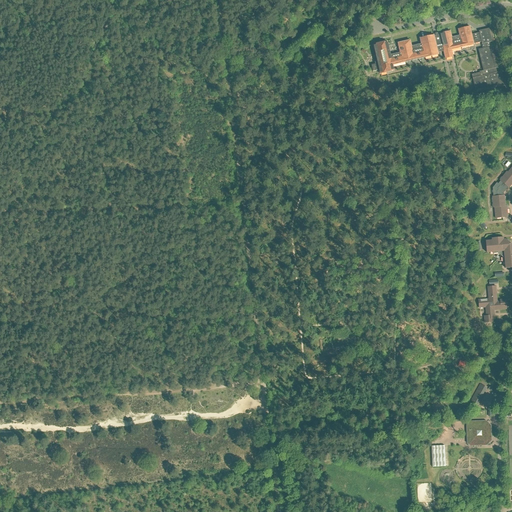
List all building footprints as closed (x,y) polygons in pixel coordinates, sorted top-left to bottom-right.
[(451,50),(473,44),(481,42),(483,48),(478,49),(483,71),(479,71),(480,73),(472,75),(476,92),(504,85),(501,71),(496,72),(495,68),(497,67),(492,46),(491,46),(489,42),(494,41),(490,28),(478,31),(479,33),(471,35),(469,27),(458,29),(459,36),(451,38),(450,31),(439,34),(439,35),(438,35),(437,34),(435,35),(435,36),(433,36),(433,35),(420,39),(421,45),(411,47),(410,41),(398,44),(400,54),(390,56),(387,42),(373,46),(377,62),(375,63),(375,65),(371,66),(373,72),(379,71),(380,75),(394,71),(392,65),(424,58),(438,55),(438,53),(444,52),(445,59),(453,57),(451,50)] [(420,75),(422,82),(429,80),(427,73),(420,75)] [(497,183),(492,188),(493,196),(492,197),(493,208),(494,207),(495,218),(503,218),(503,215),(507,214),(507,209),(505,209),(504,196),(502,196),(502,192),(503,192),(507,187),(509,188),(511,183),(511,167),(508,173),(507,172),(500,180),(500,181),(498,184),(497,183)] [(492,241),(485,241),(486,248),(487,253),(489,252),(493,252),(493,254),(498,253),(503,257),(503,262),(505,262),(505,266),(505,268),(510,268),(511,267),(511,243),(508,240),(503,240),(503,237),(497,238),(492,238),(492,241)] [(489,299),(478,300),(479,308),(485,307),(486,316),(484,316),(484,323),(492,322),(492,319),(494,319),(494,310),(506,309),(506,307),(508,307),(507,299),(500,300),(500,302),(497,302),(496,292),(495,286),(492,286),(488,287),(489,299)] [(469,402),(476,406),(486,388),(479,384),(469,402)] [(470,441),(472,443),(472,446),(482,445),(482,444),(484,442),(485,442),(488,440),(488,438),(490,436),(491,436),(491,427),(487,427),(484,425),(485,425),(485,424),(484,424),(484,421),(471,422),(472,425),(466,425),(467,441),(469,441),(470,441)] [(431,446),(432,467),(445,467),(444,446),(431,446)]
